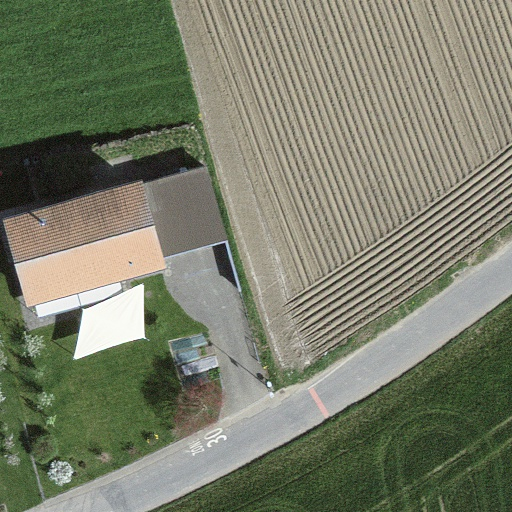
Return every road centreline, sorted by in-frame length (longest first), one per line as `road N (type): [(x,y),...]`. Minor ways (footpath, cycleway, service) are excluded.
road 1 (unclassified): [(511,281),(453,328),(264,438),(110,511)]
road 2 (unknown): [(264,438),(205,248)]
